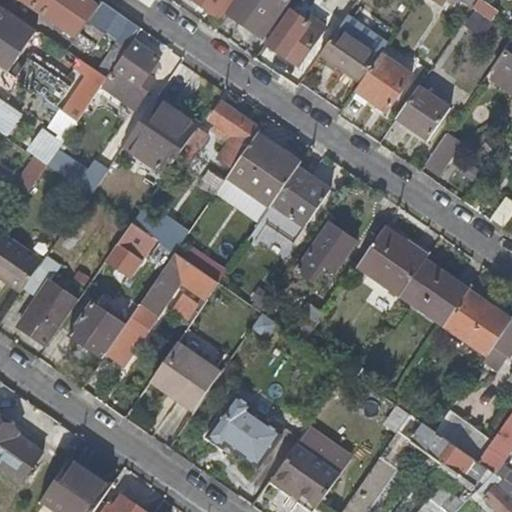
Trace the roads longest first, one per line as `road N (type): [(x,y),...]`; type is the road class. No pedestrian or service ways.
road 1 (residential): [(511,261),(132,0)]
road 2 (residential): [(0,353),(232,511)]
